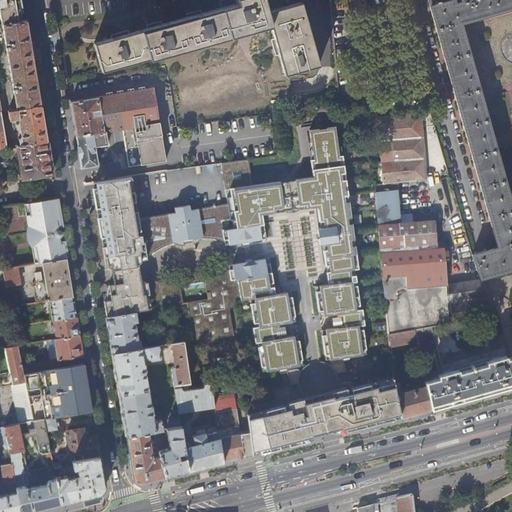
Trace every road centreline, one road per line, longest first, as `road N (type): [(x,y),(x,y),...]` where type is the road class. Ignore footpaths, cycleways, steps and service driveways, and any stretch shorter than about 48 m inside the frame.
road 1 (residential): [(38,0),(129,511)]
road 2 (primary): [(511,412),(236,489)]
road 3 (primary): [(236,510),(511,437)]
